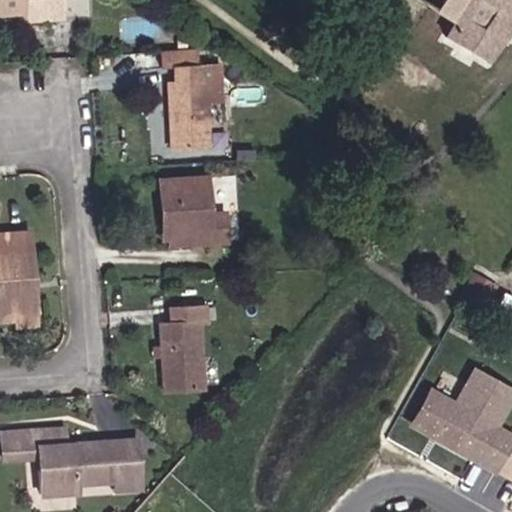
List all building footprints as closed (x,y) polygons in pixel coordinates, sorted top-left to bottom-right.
[(61,18),(60,0),(0,0),(0,13),(23,12),(24,20),(61,18)] [(450,22),(465,0),(444,0),(436,13),(450,22)] [(511,21),(511,0),(465,0),(450,22),(441,36),(487,62),(511,21)] [(196,64),(195,49),(159,52),(160,68),(173,67),(174,83),(167,83),(171,148),(207,145),(204,101),(203,91),(220,90),(218,62),(196,64)] [(221,100),(220,90),(203,91),(204,101),(221,100)] [(207,215),(205,177),(158,180),(159,201),(166,201),(168,239),(190,237),(190,243),(240,240),(238,213),(207,215)] [(168,239),(166,201),(159,201),(162,239),(168,239)] [(29,251),(28,231),(3,232),(4,252),(29,251)] [(31,284),(29,251),(4,252),(3,232),(0,232),(0,320),(15,320),(25,319),(23,285),(31,284)] [(33,324),(31,284),(23,285),(25,319),(15,320),(15,325),(33,324)] [(482,304),(489,293),(474,284),(467,296),(482,304)] [(201,388),(196,323),(204,322),(203,306),(168,309),(169,324),(158,324),(160,347),(160,357),(163,391),(201,388)] [(160,357),(160,347),(151,347),(151,357),(160,357)] [(508,445),(486,432),(491,424),(508,393),(470,372),(451,407),(426,393),(409,424),(494,471),(507,447),(508,445)] [(511,437),(511,436),(491,424),(486,432),(508,445),(511,437)] [(137,480),(135,453),(111,455),(110,441),(63,444),(63,429),(29,430),(31,450),(35,450),(36,458),(38,495),(75,492),(74,485),(112,482),(137,480)] [(31,450),(29,430),(0,432),(0,447),(1,460),(36,458),(35,450),(31,450)] [(135,453),(134,439),(110,441),(111,455),(135,453)] [(511,450),(507,447),(494,471),(511,480),(511,450)] [(138,490),(137,480),(112,482),(113,491),(138,490)]
